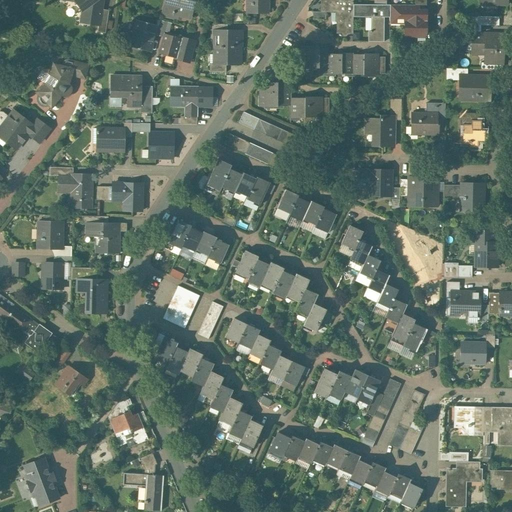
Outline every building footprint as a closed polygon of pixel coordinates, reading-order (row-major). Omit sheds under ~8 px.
[(68,0),(75,1),(82,11),(80,22),(98,25),(99,25),(101,9),(102,0),(68,0)] [(166,0),(164,11),(171,13),(170,14),(173,14),(173,13),(189,17),(193,0),(166,0)] [(245,0),(246,6),(250,6),(250,14),(268,14),(268,0),(245,0)] [(352,0),(322,0),(322,12),(325,12),(338,12),(338,21),(336,21),(336,33),(352,34),(353,5),(352,0)] [(390,5),(353,5),(352,17),(371,17),(384,17),(389,17),(390,5)] [(414,5),(390,5),(389,17),(389,19),(405,19),(405,23),(404,23),(404,35),(425,36),(425,21),(425,16),(421,16),(421,12),(417,12),(417,5),(414,5)] [(108,10),(101,9),(99,25),(98,25),(97,32),(105,33),(108,10)] [(498,17),(476,16),(476,25),(480,25),(498,26),(498,17)] [(384,17),(371,17),(371,31),(370,31),(368,31),(368,42),(383,42),(384,17)] [(156,26),(137,21),(130,46),(149,51),(156,26)] [(226,24),(211,24),(211,33),(214,33),(214,30),(226,30),(226,24)] [(476,25),(468,25),(468,38),(472,38),(472,33),(480,33),(480,25),(476,25)] [(226,30),(214,30),(214,33),(213,63),(213,64),(225,64),(239,65),(239,47),(241,47),(241,31),(226,30)] [(480,33),(472,33),(472,38),(472,52),(489,53),(488,63),(502,63),(503,35),(492,34),(480,33)] [(180,38),(164,34),(158,54),(175,58),(180,38)] [(194,42),(180,38),(175,58),(188,62),(194,42)] [(344,55),(335,55),(335,54),(327,54),(328,49),(318,49),(319,47),(317,47),(317,48),(313,48),(313,47),(300,47),(300,69),(319,69),(318,73),(363,74),(363,77),(377,77),(377,55),(369,55),(360,55),(360,54),(344,54),(344,55)] [(47,79),(44,84),(41,87),(36,92),(40,96),(39,98),(39,100),(40,102),(41,103),(43,104),(45,104),(47,104),(51,107),(56,102),(60,97),(62,98),(62,96),(65,96),(67,95),(70,94),(71,91),(71,89),(70,86),(69,84),(66,83),(67,81),(67,80),(68,79),(69,79),(70,78),(71,77),(72,76),(72,75),(75,63),(69,61),(67,67),(53,64),(52,69),(50,73),(49,76),(47,79)] [(87,66),(75,63),(72,75),(84,78),(87,66)] [(225,64),(213,64),(213,63),(209,63),(209,72),(225,72),(225,64)] [(467,69),(445,68),(445,80),(461,81),(467,81),(467,77),(467,69)] [(141,76),(110,76),(110,95),(129,96),(128,107),(140,107),(141,86),(141,76)] [(478,78),(467,77),(467,81),(461,81),(461,95),(477,96),(477,100),(488,100),(489,100),(489,76),(478,76),(478,78)] [(300,98),(290,98),(290,91),(286,91),(286,86),(282,86),(282,85),(273,85),(273,82),(267,82),(267,86),(258,86),(258,106),(289,106),(289,117),(322,117),(322,98),(312,98),(311,99),(300,99),(300,98)] [(152,86),(141,86),(140,107),(140,113),(151,113),(152,86)] [(197,88),(171,87),(170,105),(187,106),(187,116),(197,117),(197,88)] [(212,88),(198,88),(197,103),(201,104),(201,107),(211,107),(212,88)] [(401,99),(390,99),(389,116),(389,120),(393,120),(400,120),(401,99)] [(445,103),(426,103),(426,113),(437,113),(437,119),(444,119),(445,103)] [(32,125),(13,111),(8,117),(1,127),(0,127),(0,136),(15,149),(20,142),(21,143),(26,137),(25,136),(27,134),(33,126),(32,125)] [(2,113),(0,112),(0,125),(1,127),(8,117),(2,113)] [(253,116),(243,112),(238,123),(248,127),(253,116)] [(426,113),(411,113),(410,127),(415,128),(415,135),(417,135),(437,135),(437,125),(436,125),(437,119),(437,113),(426,113)] [(478,113),(459,113),(459,125),(462,125),(462,124),(471,124),(471,120),(478,120),(478,113)] [(389,116),(379,115),(379,119),(365,118),(365,131),(375,131),(375,143),(383,144),(383,146),(393,146),(393,120),(389,120),(389,116)] [(187,116),(180,116),(180,124),(184,124),(196,124),(197,117),(187,116)] [(258,119),(253,116),(248,127),(253,130),(258,119)] [(49,129),(37,119),(32,125),(33,126),(27,134),(39,143),(49,129)] [(264,122),(258,119),(253,130),(259,132),(264,122)] [(471,124),(462,124),(462,125),(462,131),(465,133),(464,142),(467,142),(470,145),(470,149),(478,149),(478,139),(482,139),(482,130),(480,130),(481,120),(478,120),(471,120),(471,124)] [(264,122),(259,132),(265,135),(270,124),(264,122)] [(131,123),(123,123),(123,129),(124,129),(123,137),(131,137),(131,123)] [(276,127),(270,124),(265,135),(271,138),(276,127)] [(282,130),(276,127),(271,138),(277,140),(282,130)] [(415,128),(410,127),(408,127),(407,135),(410,138),(417,138),(417,135),(415,135),(415,128)] [(123,129),(96,128),(96,129),(97,129),(97,131),(96,131),(96,134),(97,134),(97,144),(103,144),(103,151),(122,151),(122,140),(123,140),(123,137),(124,129),(123,129)] [(282,130),(277,140),(283,143),(288,132),(282,130)] [(293,135),(288,132),(283,143),(288,146),(293,135)] [(234,136),(228,133),(223,144),(229,147),(234,136)] [(175,134),(154,134),(154,155),(175,156),(175,134)] [(239,138),(234,136),(229,147),(234,149),(239,138)] [(245,141),(239,138),(234,149),(240,152),(245,141)] [(250,143),(245,141),(240,152),(245,154),(250,143)] [(250,143),(245,154),(251,156),(255,146),(250,143)] [(255,146),(251,156),(256,159),(261,148),(255,146)] [(261,148),(256,159),(261,161),(266,151),(261,148)] [(266,151),(261,161),(267,164),(272,153),(266,151)] [(277,156),(272,153),(267,164),(272,166),(277,156)] [(277,156),(272,166),(278,169),(283,158),(277,156)] [(231,165),(217,159),(206,185),(219,191),(231,165)] [(241,174),(229,169),(231,165),(219,191),(221,187),(233,193),(243,173),(242,173),(241,174)] [(72,168),(49,167),(49,176),(59,176),(69,176),(69,175),(72,175),(72,168)] [(391,170),(368,170),(358,170),(357,187),(368,187),(368,196),(390,196),(390,187),(391,170)] [(255,178),(243,173),(233,193),(234,193),(235,191),(247,197),(245,199),(246,199),(256,177),(255,178)] [(69,176),(59,176),(59,191),(72,192),(71,207),(90,207),(91,176),(72,175),(69,175),(69,176)] [(256,177),(246,199),(259,205),(269,183),(256,177)] [(437,177),(408,177),(408,180),(408,196),(408,199),(420,199),(419,206),(436,207),(437,177)] [(408,180),(399,179),(399,188),(399,196),(408,196),(408,180)] [(142,183),(123,183),(123,184),(111,184),(111,200),(124,200),(124,196),(130,196),(129,211),(140,211),(140,202),(141,202),(142,183)] [(483,184),(460,184),(460,185),(460,199),(460,200),(463,200),(463,209),(471,209),(471,211),(483,211),(483,200),(484,200),(484,195),(483,195),(483,184)] [(460,185),(443,185),(443,198),(460,199),(460,185)] [(108,187),(96,186),(96,200),(108,200),(108,187)] [(399,188),(390,187),(390,196),(390,199),(399,200),(399,196),(399,188)] [(284,189),(276,208),(289,214),(297,197),(298,195),(284,189)] [(297,197),(289,214),(288,215),(301,221),(302,221),(302,220),(302,219),(310,203),(309,203),(297,197)] [(310,203),(302,219),(302,220),(314,225),(315,225),(323,209),(324,207),(310,201),(309,203),(310,203)] [(323,209),(315,225),(314,225),(314,227),(327,233),(336,215),(323,209)] [(177,220),(167,243),(180,249),(182,246),(181,246),(190,227),(190,228),(191,226),(177,220)] [(314,225),(302,220),(302,221),(301,221),(298,228),(298,229),(299,227),(311,232),(311,233),(314,227),(314,225)] [(62,221),(37,221),(37,249),(54,249),(61,250),(61,246),(62,221)] [(107,223),(86,222),(86,223),(86,234),(98,234),(98,253),(118,253),(119,231),(126,231),(126,223),(107,223)] [(349,225),(341,244),(353,250),(354,250),(358,240),(359,240),(363,232),(349,225)] [(190,227),(181,246),(182,246),(194,252),(203,232),(202,233),(190,228),(190,227)] [(475,242),(496,243),(496,231),(472,231),(472,243),(475,243),(475,242)] [(203,232),(194,252),(195,250),(207,256),(206,257),(207,258),(216,237),(203,232)] [(228,245),(215,239),(216,238),(216,237),(207,258),(220,264),(228,245)] [(359,240),(358,240),(354,250),(353,250),(349,258),(362,264),(363,264),(367,255),(371,246),(359,240)] [(496,243),(475,242),(475,243),(474,267),(497,267),(497,243),(496,243)] [(180,249),(167,243),(164,248),(178,255),(180,249)] [(71,246),(61,246),(61,250),(54,249),(53,257),(56,257),(71,257),(71,246)] [(245,250),(234,273),(247,278),(246,281),(257,256),(245,250)] [(367,255),(363,264),(362,264),(358,273),(371,279),(376,269),(376,270),(380,261),(367,255)] [(257,256),(246,281),(259,287),(270,262),(269,265),(257,259),(258,257),(257,256)] [(26,276),(26,261),(13,261),(13,276),(26,276)] [(283,268),(270,262),(259,287),(260,284),(272,290),(271,293),(272,293),(283,268)] [(56,263),(42,263),(42,288),(53,289),(53,287),(61,287),(62,264),(56,263)] [(471,266),(457,266),(457,277),(471,277),(471,266)] [(97,268),(71,268),(71,279),(76,279),(97,279),(97,268)] [(182,279),(185,273),(174,268),(171,274),(182,279)] [(283,268),(272,293),(284,299),(285,296),(296,274),(295,274),(294,276),(282,271),(283,268)] [(376,270),(376,269),(371,279),(367,288),(380,294),(384,284),(385,284),(389,275),(376,270)] [(308,280),(296,274),(285,296),(298,302),(308,280)] [(97,279),(76,279),(76,290),(87,291),(87,310),(106,310),(107,279),(97,279)] [(298,302),(294,311),(306,317),(302,326),(303,326),(317,295),(304,289),(309,280),(308,280),(298,302)] [(385,284),(384,284),(380,294),(376,302),(388,308),(389,308),(393,299),(394,299),(398,290),(385,284)] [(188,291),(177,286),(174,291),(185,296),(188,291)] [(185,296),(174,291),(172,297),(183,302),(185,296)] [(199,296),(188,291),(185,296),(196,301),(199,296)] [(476,292),(451,292),(451,300),(452,300),(451,308),(465,308),(465,312),(469,312),(469,319),(479,319),(479,305),(479,297),(476,297),(476,292)] [(500,293),(488,293),(488,305),(488,314),(496,314),(499,311),(500,293)] [(511,295),(510,293),(500,293),(499,311),(496,314),(511,314),(511,295)] [(317,295),(303,326),(315,332),(326,309),(313,304),(317,295)] [(196,301),(185,296),(183,302),(194,307),(196,301)] [(183,302),(172,297),(170,302),(180,307),(183,302)] [(394,299),(393,299),(389,308),(388,308),(384,317),(397,323),(402,314),(406,305),(394,299)] [(0,300),(0,314),(22,330),(23,330),(30,336),(38,325),(14,307),(12,309),(0,300)] [(222,306),(212,301),(209,307),(220,312),(222,306)] [(180,307),(170,302),(167,307),(178,312),(180,307)] [(194,307),(183,302),(180,307),(191,312),(194,307)] [(488,305),(479,305),(479,319),(487,320),(488,314),(488,305)] [(178,312),(167,307),(165,313),(175,318),(178,312)] [(191,312),(180,307),(178,312),(189,317),(191,312)] [(220,312),(209,307),(207,312),(217,317),(220,312)] [(189,317),(178,312),(175,318),(186,323),(189,317)] [(217,317),(207,312),(204,318),(215,323),(217,317)] [(175,318),(165,313),(162,318),(173,323),(175,318)] [(402,314),(397,323),(391,337),(404,342),(404,343),(413,323),(415,320),(402,314)] [(186,323),(175,318),(173,323),(184,328),(186,323)] [(215,323),(204,318),(202,323),(213,328),(215,323)] [(246,324),(234,318),(225,337),(238,343),(246,324)] [(213,328),(202,323),(199,329),(210,334),(213,328)] [(413,323),(404,343),(404,342),(402,346),(416,352),(419,344),(420,344),(427,329),(413,323)] [(52,333),(39,324),(38,325),(30,336),(25,343),(37,352),(37,353),(43,345),(51,334),(52,333)] [(259,330),(246,324),(238,343),(250,349),(257,334),(259,330)] [(210,334),(199,329),(197,334),(208,339),(210,334)] [(63,343),(51,334),(43,345),(55,354),(63,343)] [(270,340),(257,334),(250,349),(248,354),(261,359),(268,345),(270,340)] [(494,336),(485,336),(485,342),(485,348),(494,348),(494,336)] [(177,343),(164,337),(154,359),(167,364),(175,346),(177,343)] [(485,342),(475,342),(475,343),(470,343),(470,344),(462,344),(461,353),(462,353),(462,361),(470,362),(470,364),(484,364),(485,349),(485,348),(485,342)] [(280,350),(268,345),(261,359),(259,364),(272,370),(278,355),(280,350)] [(175,346),(167,364),(165,369),(177,375),(179,371),(188,352),(187,352),(175,346)] [(202,354),(189,348),(187,352),(188,352),(179,371),(192,377),(200,358),(201,358),(202,354)] [(64,350),(57,359),(63,363),(70,353),(64,350)] [(291,361),(278,355),(272,370),(270,374),(282,380),(291,361)] [(201,358),(200,358),(192,377),(191,378),(204,383),(210,371),(213,364),(201,358)] [(304,367),(291,361),(282,380),(295,386),(304,367)] [(68,366),(55,385),(69,395),(82,376),(68,366)] [(33,374),(24,368),(20,374),(29,380),(33,374)] [(324,368),(313,392),(326,398),(327,394),(337,374),(324,368)] [(367,375),(354,369),(351,376),(344,392),(357,398),(367,375)] [(210,371),(204,383),(199,394),(212,399),(219,384),(220,384),(223,377),(210,371)] [(351,376),(338,371),(337,374),(327,394),(340,400),(344,392),(351,376)] [(367,375),(357,398),(354,404),(355,404),(357,400),(369,405),(380,381),(367,375)] [(400,384),(390,379),(387,384),(398,389),(400,384)] [(220,384),(219,384),(212,399),(209,407),(222,412),(229,397),(232,390),(220,384)] [(398,389),(387,384),(385,389),(396,394),(398,389)] [(396,394),(385,389),(382,395),(393,400),(396,394)] [(424,395),(413,390),(411,395),(422,400),(424,395)] [(393,400),(382,395),(380,400),(391,405),(393,400)] [(422,400),(411,395),(408,400),(419,405),(422,400)] [(229,397),(222,412),(220,417),(232,423),(238,410),(239,410),(242,403),(229,397)] [(391,405),(380,400),(377,405),(388,410),(391,405)] [(419,405),(408,400),(406,406),(417,411),(419,405)] [(8,404),(3,403),(0,411),(0,415),(8,418),(11,409),(7,407),(8,404)] [(126,418),(119,403),(118,403),(107,417),(113,431),(116,430),(121,442),(133,437),(135,442),(145,438),(135,414),(126,418)] [(388,410),(377,405),(375,411),(386,416),(388,410)] [(417,411),(406,406),(403,411),(414,416),(417,411)] [(483,408),(454,408),(454,426),(467,426),(467,427),(469,427),(469,434),(482,434),(482,431),(483,408)] [(511,408),(483,408),(482,431),(498,431),(498,444),(511,444),(511,408)] [(232,423),(225,438),(237,444),(240,439),(249,419),(249,420),(251,416),(239,410),(238,410),(232,423)] [(386,416),(375,411),(373,416),(383,421),(386,416)] [(414,416),(403,411),(401,417),(412,422),(414,416)] [(383,421),(373,416),(370,421),(381,426),(383,421)] [(412,422),(401,417),(398,422),(409,427),(412,422)] [(249,420),(249,419),(240,439),(240,440),(252,445),(251,447),(252,447),(262,425),(249,420)] [(381,426),(370,421),(368,427),(379,431),(381,426)] [(409,427),(398,422),(396,428),(407,433),(409,427)] [(423,427),(412,422),(409,427),(420,432),(423,427)] [(379,431),(368,427),(365,432),(376,437),(379,431)] [(420,432),(409,427),(407,433),(418,438),(420,432)] [(407,433),(396,428),(393,433),(404,438),(407,433)] [(376,437),(365,432),(363,437),(374,442),(376,437)] [(290,438),(277,433),(269,451),(282,457),(283,454),(290,438)] [(404,438),(393,433),(391,439),(402,444),(404,438)] [(418,438),(407,433),(404,438),(415,443),(418,438)] [(304,441),(291,436),(290,438),(283,454),(296,460),(298,457),(297,457),(304,441)] [(374,442),(363,437),(360,442),(371,447),(374,442)] [(415,443),(404,438),(402,444),(413,449),(415,443)] [(252,445),(240,440),(240,439),(237,444),(236,448),(249,454),(252,447),(251,447),(252,445)] [(318,444),(305,439),(304,441),(297,457),(298,457),(310,463),(312,460),(311,460),(318,444)] [(402,444),(391,439),(388,444),(399,449),(402,444)] [(332,447),(319,442),(318,444),(311,460),(312,460),(324,466),(326,463),(325,463),(332,447)] [(346,450),(333,444),(332,447),(325,463),(326,463),(338,469),(346,450)] [(413,449),(402,444),(399,449),(410,454),(413,449)] [(359,456),(346,450),(338,469),(351,474),(358,460),(359,456)] [(466,453),(448,452),(448,461),(458,461),(466,462),(466,453)] [(152,453),(139,458),(144,470),(148,470),(148,475),(154,475),(155,465),(156,464),(152,453)] [(43,458),(24,465),(28,475),(25,476),(27,481),(26,482),(29,492),(31,491),(33,497),(40,494),(43,504),(58,498),(53,484),(54,484),(49,472),(48,472),(43,458)] [(358,460),(351,474),(349,478),(362,484),(364,480),(370,466),(370,465),(358,460)] [(372,462),(370,465),(370,466),(364,480),(376,486),(383,471),(383,472),(385,468),(372,462)] [(458,468),(448,468),(447,505),(463,505),(464,480),(474,480),(474,478),(481,478),(481,469),(458,468)] [(511,471),(489,470),(489,487),(497,488),(497,490),(511,489),(511,468),(511,469),(511,471)] [(383,472),(383,471),(376,486),(374,490),(388,496),(389,492),(396,477),(383,472)] [(148,475),(123,473),(123,484),(145,486),(143,509),(160,511),(163,476),(154,475),(148,475)] [(410,479),(397,473),(396,477),(389,492),(402,498),(408,483),(409,483),(410,479)] [(409,483),(408,483),(402,498),(400,501),(413,507),(421,489),(409,483)] [(39,507),(41,510),(54,505),(53,502),(39,507)]
